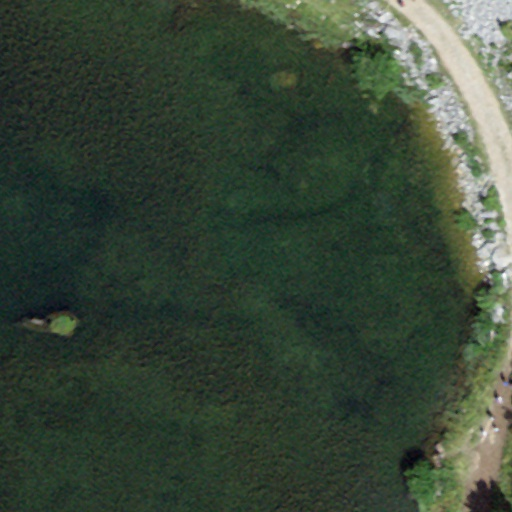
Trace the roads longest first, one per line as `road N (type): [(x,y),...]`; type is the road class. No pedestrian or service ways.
road 1 (track): [(409,0),(462,63),(511,186)]
road 2 (track): [(511,387),(478,511)]
